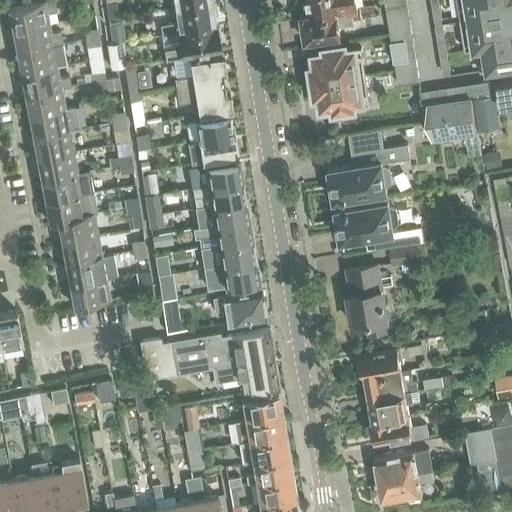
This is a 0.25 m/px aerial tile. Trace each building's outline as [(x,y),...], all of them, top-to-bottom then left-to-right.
[(47,0),(8,8),(12,30),(49,23),(47,12),(56,10),(54,0),(47,0)] [(169,0),(171,9),(211,2),(210,0),(169,0)] [(306,0),(309,14),(357,7),(355,0),(306,0)] [(439,0),(430,0),(432,9),(441,8),(439,0)] [(511,0),(456,0),(464,50),(477,48),(480,71),(511,65),(511,0)] [(116,1),(105,3),(108,19),(119,17),(116,1)] [(161,35),(175,33),(175,32),(215,26),(215,25),(214,25),(213,14),(216,14),(214,2),(211,3),(211,2),(171,9),(174,23),(159,25),(161,35)] [(360,7),(357,7),(309,14),(302,16),(307,42),(341,36),(339,25),(352,23),(351,19),(376,15),(374,5),(360,7)] [(441,8),(432,9),(434,19),(442,18),(441,8)] [(410,18),(388,22),(391,40),(404,39),(413,37),(410,18)] [(109,24),(112,43),(125,41),(122,22),(109,24)] [(16,51),(53,44),(63,42),(60,31),(51,33),(49,23),(12,30),(16,51)] [(443,23),(435,25),(437,36),(445,35),(443,23)] [(216,27),(215,26),(175,32),(175,33),(177,46),(163,48),(165,58),(219,49),(218,39),(221,38),(219,27),(216,27)] [(97,27),(84,29),(85,38),(98,36),(97,27)] [(445,35),(437,36),(439,47),(447,46),(445,35)] [(98,36),(85,38),(86,46),(100,44),(98,36)] [(413,37),(404,39),(407,54),(415,52),(413,37)] [(404,39),(391,40),(391,43),(393,57),(395,62),(416,58),(415,52),(407,54),(404,39)] [(16,51),(20,72),(57,65),(53,44),(16,51)] [(310,68),(313,82),(365,74),(361,48),(345,50),(344,45),(324,48),(325,53),(313,55),(315,67),(310,68)] [(447,46),(439,47),(440,59),(448,58),(447,46)] [(172,77),(175,90),(209,84),(208,77),(222,75),(221,71),(225,70),(223,53),(188,59),(191,74),(172,77)] [(110,68),(123,66),(125,66),(124,56),(108,59),(110,68)] [(416,58),(395,62),(396,73),(418,69),(416,58)] [(448,58),(440,59),(442,70),(450,69),(448,58)] [(123,66),(126,81),(136,80),(134,64),(125,66),(123,66)] [(20,72),(24,93),(61,86),(70,84),(69,75),(59,77),(57,65),(20,72)] [(148,68),(136,70),(139,87),(151,85),(148,68)] [(418,69),(396,73),(398,84),(420,80),(418,69)] [(104,70),(91,72),(92,81),(105,79),(105,78),(104,70)] [(91,72),(83,73),(84,82),(92,81),(91,72)] [(370,106),(365,74),(313,82),(315,96),(319,96),(321,108),(333,106),(334,111),(370,106)] [(225,92),(222,75),(208,77),(209,84),(175,90),(177,102),(195,99),(197,114),(231,108),(229,92),(225,92)] [(118,76),(105,78),(105,79),(107,87),(107,89),(120,87),(118,76)] [(105,79),(92,81),(93,89),(107,87),(105,79)] [(140,100),(136,80),(126,81),(129,101),(140,100)] [(497,82),(491,83),(493,92),(498,92),(501,108),(508,107),(510,116),(511,115),(511,80),(497,83),(497,82)] [(24,93),(28,115),(65,108),(61,86),(24,93)] [(495,95),(474,98),(479,131),(500,127),(495,95)] [(477,132),(475,114),(472,97),(428,103),(434,138),(477,132)] [(32,136),(69,129),(78,127),(74,106),(65,108),(28,115),(32,136)] [(124,110),(111,112),(111,113),(112,121),(125,119),(124,110)] [(107,117),(98,119),(99,123),(110,121),(112,121),(111,113),(109,113),(106,114),(107,117)] [(183,121),(186,142),(232,134),(231,126),(234,124),(233,116),(230,115),(229,114),(183,121)] [(125,119),(112,121),(115,142),(129,140),(125,119)] [(32,136),(37,157),(73,150),(69,129),(32,136)] [(144,133),(135,135),(137,149),(149,147),(147,133),(144,133)] [(234,143),(232,134),(186,142),(189,163),(236,156),(236,154),(239,152),(237,144),(234,143)] [(355,197),(355,201),(385,197),(384,192),(387,192),(386,186),(391,181),(389,169),(383,166),(382,162),(410,157),(408,144),(358,152),(360,164),(329,169),(333,200),(355,197)] [(500,149),(483,152),(486,168),(503,165),(500,149)] [(37,157),(41,179),(77,172),(73,150),(37,157)] [(131,154),(108,157),(110,166),(119,164),(132,162),(131,154)] [(196,176),(198,186),(198,187),(241,180),(240,176),(242,174),(241,168),(239,167),(237,159),(188,167),(190,177),(196,176)] [(147,160),(139,161),(140,170),(150,169),(148,160),(147,160)] [(132,162),(119,164),(120,172),(133,170),(132,162)] [(41,179),(45,200),(91,191),(87,170),(77,172),(41,179)] [(141,175),(144,196),(158,194),(154,173),(141,175)] [(495,189),(507,187),(505,177),(493,180),(495,189)] [(192,187),(195,208),(244,200),(244,197),(245,195),(244,188),(242,186),(241,180),(198,187),(198,186),(192,187)] [(49,222),(57,221),(57,220),(85,214),(85,213),(93,212),(95,212),(91,191),(45,200),(49,222)] [(144,196),(147,216),(161,214),(158,194),(144,196)] [(123,199),(124,207),(138,205),(137,197),(123,199)] [(386,202),(385,197),(355,201),(356,206),(335,209),(340,241),(371,236),(373,248),(423,240),(421,227),(393,231),(392,227),(398,222),(396,210),(389,206),(388,201),(386,202)] [(120,200),(107,202),(108,209),(121,207),(120,200)] [(199,216),(200,226),(201,227),(248,220),(247,216),(249,215),(248,207),(245,206),(244,200),(195,208),(197,217),(199,216)] [(497,202),(502,227),(511,224),(511,214),(509,200),(497,202)] [(139,214),(138,205),(124,207),(126,216),(139,214)] [(57,221),(61,241),(97,234),(93,212),(85,213),(85,214),(57,220),(57,221)] [(163,226),(161,214),(147,216),(149,229),(163,226)] [(203,237),(205,246),(205,247),(251,239),(250,236),(252,235),(251,228),(249,226),(248,220),(201,227),(200,226),(198,226),(200,237),(203,237)] [(468,221),(457,223),(458,232),(470,230),(468,221)] [(172,244),(170,232),(151,236),(152,247),(172,244)] [(61,241),(65,262),(101,255),(97,234),(61,241)] [(130,242),(131,249),(145,247),(143,239),(130,242)] [(202,248),(205,266),(254,258),(254,256),(255,254),(254,248),(252,246),(251,239),(205,247),(202,248)] [(393,264),(421,259),(418,244),(391,248),(393,264)] [(146,257),(145,247),(131,249),(133,259),(146,257)] [(161,275),(171,273),(175,272),(172,252),(158,255),(161,275)] [(69,283),(105,276),(117,274),(113,253),(101,255),(65,262),(69,283)] [(255,266),(254,258),(205,266),(208,287),(223,285),(258,279),(257,275),(259,274),(258,268),(255,266)] [(384,320),(387,320),(378,264),(347,269),(351,293),(348,294),(353,325),(367,323),(369,335),(386,332),(384,320)] [(174,293),(171,273),(161,275),(157,276),(160,295),(174,293)] [(109,298),(105,276),(69,283),(73,305),(109,298)] [(139,293),(152,291),(150,282),(138,284),(139,293)] [(262,314),(265,312),(264,303),(260,300),(258,291),(235,295),(235,293),(211,297),(214,311),(227,309),(229,322),(262,316),(262,314)] [(166,332),(186,328),(185,318),(178,319),(174,297),(161,299),(166,332)] [(16,309),(0,312),(0,346),(1,350),(23,346),(16,309)] [(511,322),(491,326),(493,341),(511,337),(511,322)] [(220,332),(169,340),(169,339),(161,340),(160,336),(139,340),(144,365),(145,371),(146,378),(174,373),(211,367),(213,379),(238,375),(241,394),(278,388),(269,327),(220,335),(220,332)] [(435,336),(427,337),(428,345),(436,343),(435,336)] [(421,343),(407,346),(409,354),(423,352),(421,343)] [(363,377),(366,376),(402,370),(400,358),(402,358),(400,347),(358,355),(360,364),(358,366),(360,373),(363,375),(363,377)] [(370,397),(411,391),(419,389),(417,379),(413,379),(411,368),(402,370),(366,376),(367,377),(363,381),(364,387),(368,388),(370,397)] [(21,385),(30,383),(27,370),(19,372),(21,385)] [(152,408),(146,378),(145,371),(129,374),(130,376),(133,394),(136,411),(151,408),(152,408)] [(511,373),(503,375),(507,397),(511,395),(511,373)] [(423,378),(425,388),(443,385),(442,375),(423,378)] [(119,397),(133,394),(130,376),(116,378),(119,397)] [(114,398),(110,378),(94,381),(98,401),(114,398)] [(445,396),(443,385),(425,388),(427,399),(445,396)] [(52,403),(68,401),(65,386),(49,389),(52,403)] [(92,390),(74,393),(75,403),(94,400),(92,390)] [(373,416),(374,418),(374,419),(410,413),(407,401),(412,400),(411,391),(370,397),(372,406),(368,410),(369,415),(373,416)] [(241,398),(245,419),(259,417),(261,419),(266,418),(268,415),(280,413),(279,404),(281,402),(280,398),(278,396),(277,392),(241,398)] [(25,394),(18,395),(20,409),(28,408),(25,394)] [(12,411),(20,409),(18,395),(9,397),(12,411)] [(164,423),(183,418),(178,401),(160,406),(164,423)] [(188,429),(197,428),(199,427),(195,405),(184,407),(188,429)] [(511,420),(510,406),(494,409),(496,424),(511,421),(511,420)] [(152,408),(151,408),(153,417),(161,416),(160,407),(152,408)] [(237,442),(238,442),(262,438),(265,440),(270,439),(271,436),(284,434),(282,425),(284,423),(284,419),(281,417),(280,413),(268,415),(266,418),(261,419),(259,417),(245,419),(233,421),(237,442)] [(412,423),(410,413),(374,419),(374,418),(370,419),(371,422),(369,423),(371,431),(373,432),(374,442),(429,432),(427,420),(412,423)] [(511,423),(491,427),(493,439),(511,435),(511,423)] [(43,424),(34,426),(37,442),(46,440),(43,424)] [(471,463),(477,462),(495,459),(497,458),(495,450),(493,439),(491,427),(466,432),(471,463)] [(201,448),(197,428),(188,429),(183,430),(186,451),(201,448)] [(99,429),(91,430),(94,447),(102,445),(99,429)] [(242,463),(252,461),(266,458),(268,460),(273,459),(275,457),(288,455),(286,446),(288,444),(287,439),(285,438),(284,434),(271,436),(270,439),(265,440),(262,438),(238,442),(242,463)] [(511,435),(493,439),(495,450),(511,447),(511,435)] [(11,443),(6,444),(10,467),(16,466),(15,457),(14,457),(11,443)] [(374,457),(378,479),(432,469),(428,447),(374,457)] [(497,458),(498,462),(511,459),(511,447),(495,450),(497,458)] [(204,468),(201,448),(186,451),(190,470),(204,468)] [(254,473),(239,476),(241,484),(255,482),(269,479),(272,481),(277,480),(279,478),(291,475),(289,466),(291,464),(290,460),(288,458),(288,455),(275,457),(273,459),(268,460),(266,458),(252,461),(254,473)] [(79,459),(51,464),(60,508),(87,503),(79,459)] [(482,492),(501,488),(495,459),(477,462),(482,492)] [(511,459),(498,462),(500,474),(511,471),(511,459)] [(60,508),(51,464),(51,460),(31,464),(33,475),(40,511),(60,508)] [(433,477),(432,469),(378,479),(382,501),(422,494),(419,480),(433,477)] [(511,483),(511,471),(500,474),(502,486),(511,483)] [(215,473),(204,475),(205,483),(217,480),(215,473)] [(33,475),(13,479),(18,511),(39,511),(40,511),(33,475)] [(255,482),(259,502),(273,500),(275,502),(280,501),(282,498),(295,496),(293,486),(295,484),(294,480),(292,479),(291,475),(279,478),(277,480),(272,481),(269,479),(255,482)] [(200,476),(192,477),(195,491),(202,489),(200,476)] [(228,486),(235,485),(241,484),(239,476),(227,478),(228,486)] [(185,479),(187,492),(195,491),(192,477),(185,479)] [(18,511),(13,479),(0,481),(0,511),(18,511)] [(159,484),(152,485),(155,499),(162,497),(159,484)] [(157,511),(156,507),(155,499),(152,485),(145,487),(147,500),(135,502),(136,511),(157,511)] [(228,486),(232,507),(239,506),(235,485),(228,486)] [(107,507),(114,506),(113,498),(112,492),(105,494),(107,507)] [(136,511),(135,502),(133,494),(113,498),(114,506),(115,511),(136,511)] [(220,511),(217,496),(197,500),(198,511),(220,511)] [(295,500),(295,496),(282,498),(280,501),(275,502),(273,500),(259,502),(260,511),(297,511),(297,508),(298,506),(298,501),(295,500)] [(198,511),(197,500),(176,504),(178,511),(198,511)]
